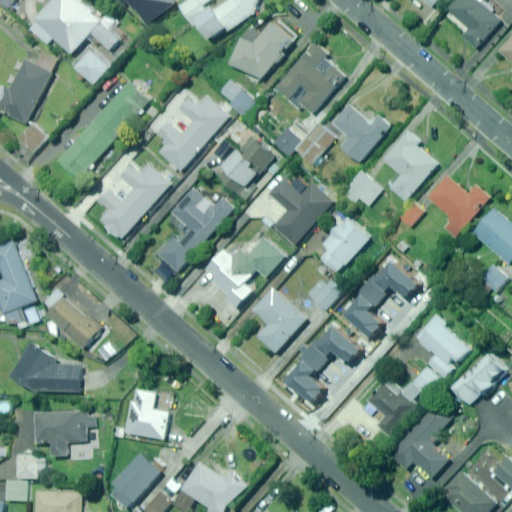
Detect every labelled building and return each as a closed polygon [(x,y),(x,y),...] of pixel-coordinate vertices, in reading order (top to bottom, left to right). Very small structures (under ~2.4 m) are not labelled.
[(19,0),(3,0),(2,2),(12,9),(19,0)] [(115,50),(129,34),(118,25),(121,21),(111,12),(105,19),(84,0),(58,0),(41,19),(44,21),(36,30),(52,44),(58,36),(77,53),(92,37),(98,43),(102,39),(115,50)] [(233,0),(219,11),(212,16),(206,7),(215,0),(192,0),(181,8),(196,28),(201,24),(214,41),(230,30),(232,32),(233,31),(254,16),(257,14),(261,10),(259,8),(262,0),(233,0)] [(480,50),(504,21),(483,4),(486,0),(463,0),(452,14),(472,30),(465,38),(480,50)] [(295,39),(273,25),(266,36),(253,28),(232,62),(267,84),(295,39)] [(332,55),(318,43),(278,90),(292,102),(305,88),(311,93),(301,104),(315,116),(349,77),(334,64),(326,74),(320,69),(332,55)] [(115,65),(93,46),(77,65),(98,84),(115,65)] [(58,71),(30,56),(2,112),(30,126),(58,71)] [(152,103),(130,84),(61,162),(83,181),(152,103)] [(379,122),(355,101),(335,125),(351,139),(343,149),(362,165),(394,127),(382,118),(379,122)] [(321,127),(317,131),(304,119),(293,132),(289,128),(276,144),(292,158),(298,151),(315,165),(337,140),(321,127)] [(50,140),(34,127),(22,142),(37,155),(50,140)] [(166,129),(148,147),(158,157),(176,139),(166,129)] [(409,203),(441,165),(420,147),(426,141),(413,130),(386,162),(404,177),(393,190),(409,203)] [(221,180),(243,199),(275,161),(275,160),(277,158),(255,140),(229,170),(230,170),(221,180)] [(137,142),(127,156),(135,162),(146,148),(137,142)] [(150,176),(137,165),(122,181),(128,187),(114,204),(136,224),(162,194),(147,180),(150,176)] [(470,195),(448,176),(429,198),(454,220),(446,229),(458,240),(493,199),(478,186),(470,195)] [(384,192),(368,178),(349,201),(356,207),(362,200),(371,207),(384,192)] [(172,223),(184,233),(179,239),(175,235),(155,257),(178,277),(237,209),(225,199),(217,208),(196,189),(175,213),(178,216),(172,223)] [(426,215),(415,205),(402,219),(412,229),(426,215)] [(341,276),(373,239),(351,220),(338,207),(325,222),(337,233),(325,246),(331,251),(324,260),(341,276)] [(511,223),(497,210),(475,235),(511,266),(511,265),(511,223)] [(250,225),(209,272),(218,280),(216,282),(232,297),(229,301),(240,310),(256,292),(248,285),(260,271),(269,279),(287,258),(266,239),(250,225)] [(0,284),(0,297),(12,329),(32,322),(27,307),(40,302),(17,243),(0,249),(0,267),(2,267),(8,282),(0,284)] [(511,280),(495,267),(483,281),(499,294),(511,280)] [(347,291),(336,281),(330,287),(324,281),(310,297),(328,313),(347,291)] [(415,296),(402,284),(393,293),(406,305),(415,296)] [(104,329),(59,291),(42,312),(49,318),(87,350),(104,329)] [(310,319),(276,291),(258,312),(273,325),(262,339),(280,355),(310,319)] [(432,364),(449,379),(456,370),(452,366),(458,358),(463,362),(473,351),(447,329),(449,326),(439,317),(418,341),(438,358),(432,364)] [(384,329),(370,350),(379,356),(393,335),(384,329)] [(353,363),(325,338),(299,368),(322,388),(336,371),(342,376),(353,363)] [(56,364),(58,360),(32,344),(12,378),(38,394),(39,392),(82,397),(85,367),(56,364)] [(511,373),(494,353),(456,388),(474,408),(511,373)] [(445,383),(428,369),(404,397),(390,385),(373,405),(387,417),(379,426),(393,438),(420,407),(415,403),(424,392),(432,398),(445,383)] [(160,395),(141,391),(139,403),(136,403),(129,434),(168,442),(173,414),(157,411),(160,395)] [(197,396),(192,404),(202,410),(208,403),(197,396)] [(455,421),(437,406),(394,457),(410,471),(416,464),(435,480),(452,460),(434,445),(455,421)] [(99,429),(99,409),(38,409),(38,444),(54,444),(54,458),(71,458),(71,444),(89,444),(89,429),(99,429)] [(127,428),(115,427),(114,438),(126,439),(127,428)] [(131,511),(165,473),(144,455),(110,494),(131,511)] [(48,471),(48,457),(19,457),(19,480),(41,480),(41,471),(48,471)] [(511,462),(509,459),(493,479),(511,494),(511,462)] [(186,511),(189,511),(199,500),(214,511),(227,511),(248,484),(235,474),(229,482),(205,465),(176,504),(186,511)] [(492,511),(500,503),(462,471),(447,489),(453,494),(449,499),(463,511),(492,511)] [(31,483),(9,482),(8,502),(30,503),(31,483)] [(167,511),(174,504),(162,493),(146,511),(147,511),(167,511)] [(84,511),(85,495),(39,494),(38,511),(84,511)]
